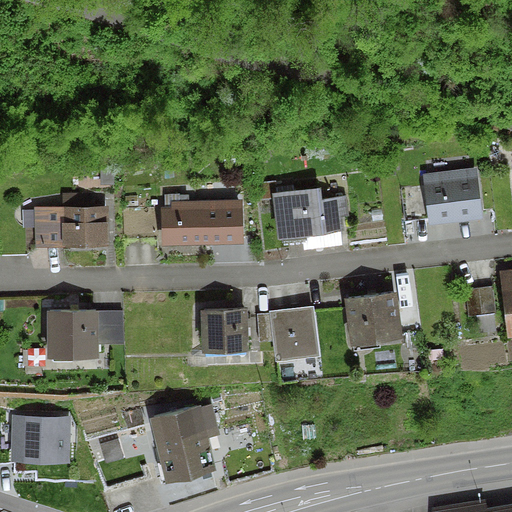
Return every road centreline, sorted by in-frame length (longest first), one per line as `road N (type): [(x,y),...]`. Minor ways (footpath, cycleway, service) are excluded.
road 1 (residential): [(0,283),(273,273),(511,245)]
road 2 (unclassified): [(49,0),(511,123)]
road 3 (secondary): [(268,511),(511,465)]
